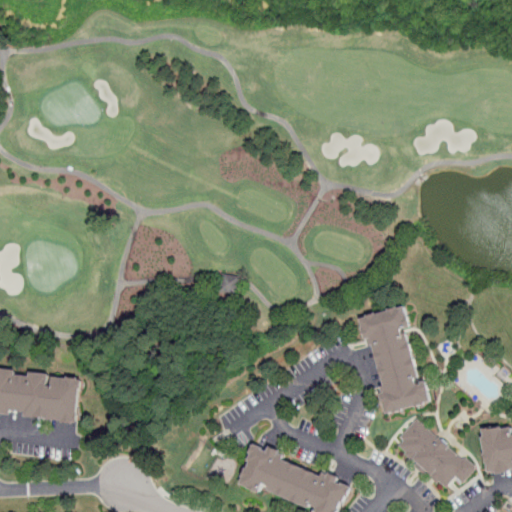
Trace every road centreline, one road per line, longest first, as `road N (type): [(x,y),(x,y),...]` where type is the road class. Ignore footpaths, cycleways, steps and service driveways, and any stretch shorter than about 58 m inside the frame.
road 1 (residential): [(391,484),(260,410)]
road 2 (residential): [(125,485),(0,488)]
